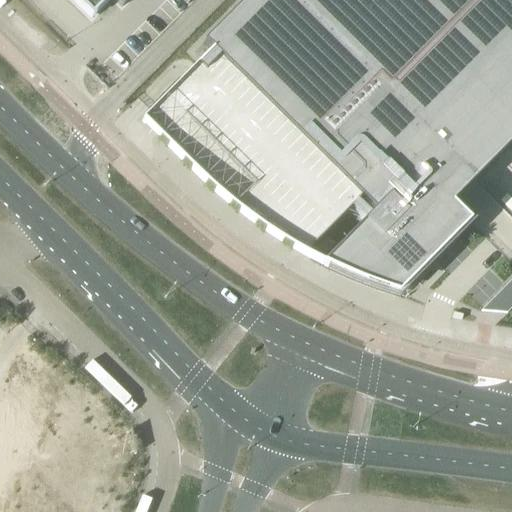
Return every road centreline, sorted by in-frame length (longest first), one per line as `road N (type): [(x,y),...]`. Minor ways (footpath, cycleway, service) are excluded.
road 1 (unclassified): [(511,359),(379,325),(278,272),(189,211),(96,119)]
road 2 (secondary): [(0,183),(245,423)]
road 3 (secondary): [(302,349),(128,230),(74,181)]
road 4 (unclassified): [(0,253),(140,397),(162,427),(169,455)]
road 5 (secondary): [(280,440),(511,474)]
road 6 (secondary): [(511,414),(302,349)]
road 7 (unclassified): [(96,119),(0,23)]
